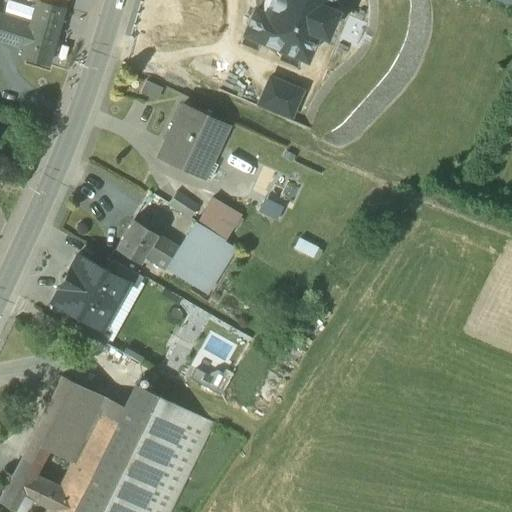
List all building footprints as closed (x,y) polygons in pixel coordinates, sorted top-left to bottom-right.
[(330,0),(258,0),(244,33),(306,59),(317,33),(325,37),(336,11),(328,8),(330,0)] [(62,8),(42,1),(40,6),(39,11),(34,27),(55,33),(62,8)] [(34,27),(2,17),(0,22),(0,40),(23,48),(20,57),(45,65),(55,33),(34,27)] [(303,91),(269,78),(258,103),(292,118),(303,91)] [(225,125),(181,104),(157,154),(201,175),(225,125)] [(198,206),(176,191),(168,204),(190,218),(198,206)] [(264,195),(258,208),(277,217),(283,204),(264,195)] [(240,214),(212,198),(196,222),(214,233),(224,239),(232,227),(239,216),(240,214)] [(239,216),(232,227),(236,229),(242,219),(239,216)] [(156,234),(133,219),(116,247),(139,262),(144,255),(156,234)] [(196,222),(194,221),(193,223),(194,223),(179,248),(177,247),(164,268),(207,294),(235,248),(213,234),(214,233),(196,222)] [(177,247),(156,234),(144,255),(164,268),(177,247)] [(106,271),(77,255),(69,268),(71,269),(66,279),(114,305),(126,283),(127,282),(106,271)] [(143,278),(112,260),(106,271),(127,282),(126,283),(137,289),(143,278)] [(114,305),(66,279),(60,288),(59,287),(51,301),(80,317),(101,328),(102,327),(114,305)] [(101,328),(80,317),(74,327),(106,345),(112,333),(102,327),(101,328)] [(124,406),(61,375),(52,393),(94,413),(125,428),(133,411),(124,406)] [(137,435),(114,483),(99,511),(167,511),(212,422),(135,385),(124,406),(133,411),(125,428),(137,435)] [(94,413),(52,393),(39,420),(81,441),(94,413)] [(125,428),(94,413),(81,441),(74,456),(72,461),(76,463),(75,465),(114,483),(137,435),(125,428)] [(81,441),(39,420),(15,469),(31,477),(49,444),(69,454),(74,456),(81,441)] [(99,511),(114,483),(75,465),(62,492),(54,509),(60,511),(99,511)] [(31,477),(15,469),(0,496),(0,501),(14,508),(21,493),(30,497),(54,509),(62,492),(31,477)] [(30,497),(21,493),(14,508),(22,511),(30,497)]
